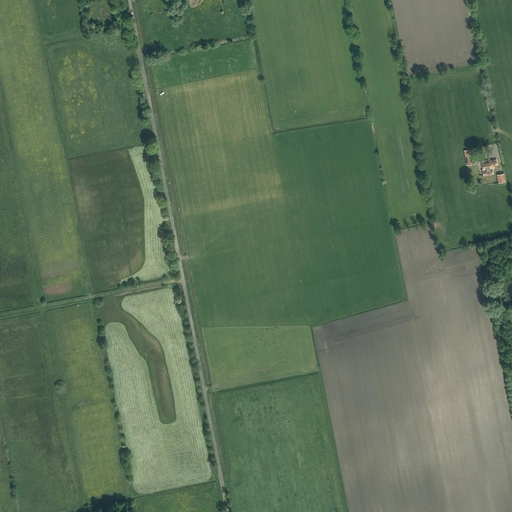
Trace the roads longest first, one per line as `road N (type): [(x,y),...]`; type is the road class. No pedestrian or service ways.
road 1 (track): [(228,511),(129,0)]
road 2 (track): [(496,149),(467,0)]
